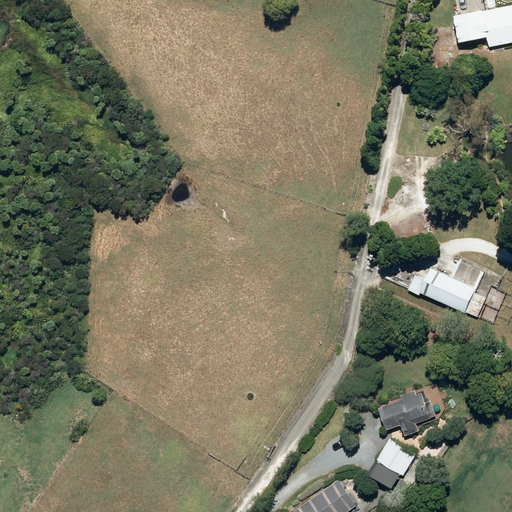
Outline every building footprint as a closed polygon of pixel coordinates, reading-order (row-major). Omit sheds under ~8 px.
[(511,4),(459,15),(465,43),(492,37),(493,46),(511,42),(511,4)] [(419,274),(412,290),(479,319),(488,297),(479,293),(486,276),(463,266),(458,278),(435,268),(430,279),(419,274)] [(406,402),(384,409),(392,431),(404,426),(408,438),(423,433),(419,422),(438,415),(430,392),(419,397),(417,391),(404,395),(406,402)] [(419,457),(392,438),(379,457),(406,476),(419,457)] [(341,480),(301,506),(304,511),(352,511),(359,508),(341,480)]
